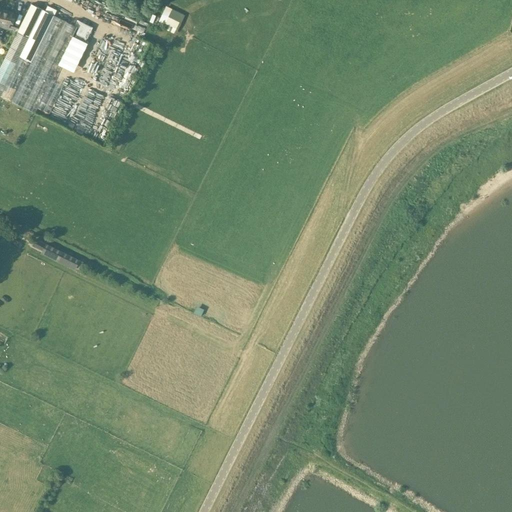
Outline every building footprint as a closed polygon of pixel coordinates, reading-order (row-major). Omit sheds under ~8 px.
[(29,2),(0,69),(0,95),(38,112),(72,31),(88,38),(93,26),(77,19),(75,24),(54,15),(57,9),(48,5),(46,9),(29,2)] [(160,21),(169,24),(167,30),(177,33),(184,12),(165,6),(160,21)] [(12,12),(7,11),(0,9),(0,24),(9,26),(12,12)] [(113,97),(104,112),(112,117),(121,102),(113,97)] [(68,254),(46,242),(40,253),(62,264),(68,254)]
